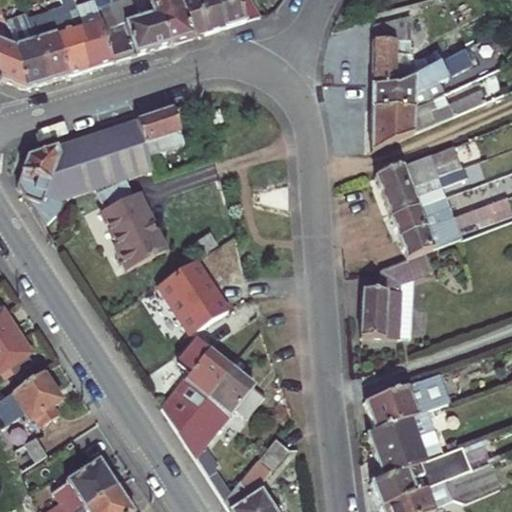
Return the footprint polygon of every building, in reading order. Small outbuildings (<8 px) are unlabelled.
[(45,10),(64,3),(62,0),(51,0),(43,3),(45,10)] [(67,78),(89,71),(67,0),(62,0),(64,3),(45,10),(48,16),(67,78)] [(67,0),(89,71),(112,64),(100,22),(93,4),(76,10),(73,0),(67,0)] [(129,0),(127,0),(111,6),(107,0),(91,0),(93,4),(100,22),(112,64),(169,46),(159,15),(153,17),(138,22),(129,0)] [(159,15),(169,46),(192,39),(205,35),(196,2),(178,8),(174,0),(146,0),(153,17),(159,15)] [(194,0),(196,2),(205,35),(224,29),(215,0),(194,0)] [(215,0),(224,29),(259,18),(249,0),(215,0)] [(27,16),(7,24),(13,48),(25,91),(45,85),(29,27),(27,16)] [(29,27),(45,85),(67,78),(48,16),(43,17),(44,23),(29,27)] [(424,59),(410,63),(410,17),(373,27),(371,88),(414,78),(424,73),(424,59)] [(428,57),(424,59),(424,73),(464,53),(460,43),(447,49),(444,41),(426,49),(428,57)] [(13,48),(0,42),(0,81),(25,91),(13,48)] [(371,88),(371,111),(413,111),(428,104),(431,103),(426,93),(447,82),(444,75),(449,72),(451,76),(461,70),(464,74),(472,69),(464,53),(424,73),(414,78),(371,88)] [(371,111),(370,154),(485,104),(480,92),(448,107),(433,114),(428,104),(413,111),(371,111)] [(448,107),(443,97),(431,103),(428,104),(433,114),(448,107)] [(183,145),(172,112),(134,123),(146,158),(157,154),(183,145)] [(29,159),(16,189),(44,231),(65,199),(151,172),(150,170),(146,158),(134,123),(29,159)] [(450,149),(374,179),(382,201),(437,180),(443,177),(459,172),(450,149)] [(161,167),(157,154),(146,158),(150,170),(161,167)] [(165,179),(161,167),(150,170),(151,172),(154,182),(165,179)] [(459,172),(443,177),(448,188),(464,181),(460,171),(459,172)] [(444,200),(437,180),(382,201),(390,221),(444,200)] [(164,254),(137,197),(133,198),(125,182),(96,195),(104,212),(100,214),(118,250),(115,251),(118,255),(116,260),(119,268),(124,269),(126,273),(164,254)] [(471,190),(454,196),(458,206),(474,201),(471,190)] [(452,220),(444,200),(390,221),(397,241),(452,220)] [(461,242),(457,232),(477,224),(479,230),(511,218),(511,216),(506,200),(452,220),(397,241),(406,263),(422,257),(461,242)] [(217,246),(210,236),(193,246),(201,258),(217,246)] [(378,293),(362,292),(360,339),(396,342),(397,339),(409,340),(411,312),(399,311),(400,287),(412,282),(429,275),(422,257),(406,263),(378,273),(378,293)] [(209,272),(201,260),(184,270),(189,285),(209,272)] [(189,285),(184,270),(155,290),(163,302),(175,294),(189,285)] [(399,311),(411,312),(412,282),(400,287),(399,311)] [(180,303),(175,294),(163,302),(168,310),(180,303)] [(30,355),(2,314),(0,315),(0,374),(6,371),(27,357),(30,355)] [(230,370),(195,341),(175,365),(189,376),(160,410),(178,436),(230,370)] [(31,364),(27,357),(6,371),(10,378),(31,364)] [(264,398),(230,370),(178,436),(198,468),(210,454),(203,448),(234,410),(246,420),(264,398)] [(61,403),(43,376),(0,403),(0,430),(24,416),(29,425),(34,421),(40,431),(58,418),(52,410),(61,403)] [(419,384),(363,405),(373,433),(425,414),(448,405),(444,396),(425,403),(419,384)] [(365,436),(381,481),(423,465),(414,439),(432,433),(425,414),(373,433),(365,436)] [(432,433),(414,439),(423,465),(441,458),(432,433)] [(46,458),(36,441),(14,453),(20,475),(46,458)] [(287,451),(275,441),(222,504),(227,511),(272,511),(258,490),(287,451)] [(369,485),(378,509),(469,473),(461,450),(441,458),(423,465),(381,481),(369,485)] [(80,511),(117,488),(99,461),(66,483),(67,485),(53,494),(60,505),(50,511),(80,511)] [(378,509),(379,511),(431,511),(431,510),(453,502),(462,506),(498,491),(488,466),(469,473),(378,509)] [(132,511),(117,488),(80,511),(132,511)]
